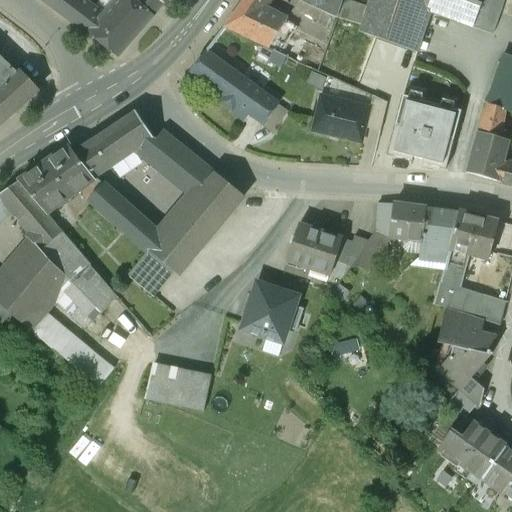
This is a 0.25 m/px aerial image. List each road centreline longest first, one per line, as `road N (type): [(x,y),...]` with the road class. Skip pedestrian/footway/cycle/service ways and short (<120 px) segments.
road 1 (residential): [(139,77),(223,162),(244,171),(511,203)]
road 2 (secondary): [(12,0),(58,39),(89,104)]
